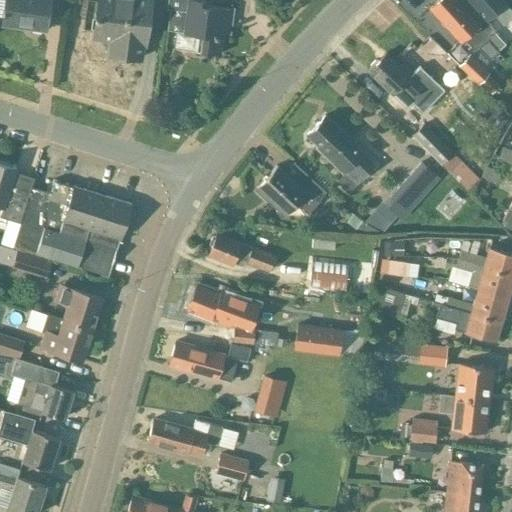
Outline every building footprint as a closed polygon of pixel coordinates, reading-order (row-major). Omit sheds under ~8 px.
[(28,28),(45,30),(49,0),(5,0),(3,21),(29,24),(28,28)] [(112,54),(140,58),(142,43),(144,43),(150,0),(98,0),(94,33),(114,36),(112,54)] [(196,51),(220,54),(224,22),(229,23),(231,9),(204,5),(204,0),(202,0),(167,0),(166,9),(187,11),(184,32),(199,34),(196,51)] [(478,47),(489,59),(498,51),(497,50),(487,38),(494,32),(496,30),(486,20),(507,2),(505,0),(437,0),(429,9),(460,43),(464,39),(474,50),(478,47)] [(494,32),(487,38),(497,50),(505,44),(494,32)] [(403,105),(420,110),(434,94),(402,63),(400,66),(386,52),(368,71),(393,94),(403,105)] [(458,65),(489,96),(500,85),(488,74),(490,72),(470,53),(458,65)] [(348,168),(361,179),(376,165),(325,115),(306,134),(319,147),(317,149),(343,174),(348,168)] [(412,134),(467,189),(481,176),(486,165),(485,165),(486,164),(444,121),(433,131),(424,122),(412,134)] [(498,156),(511,162),(511,150),(503,146),(498,156)] [(440,176),(421,159),(383,202),(398,214),(409,202),(414,206),(440,176)] [(0,211),(0,217),(19,224),(27,197),(8,191),(15,168),(0,163),(0,207),(1,208),(0,211)] [(292,177),(278,163),(255,188),(263,196),(265,194),(285,213),(297,200),(308,211),(326,192),(301,168),(292,177)] [(486,165),(481,176),(496,182),(501,171),(486,165)] [(12,246),(107,275),(119,238),(120,239),(130,204),(53,180),(47,199),(29,193),(12,246)] [(245,263),(268,272),(274,255),(241,243),(217,234),(208,256),(232,265),(233,262),(238,263),(240,258),(246,260),(245,263)] [(458,258),(511,273),(511,252),(488,246),(485,256),(460,250),(458,258)] [(12,267),(46,278),(51,260),(17,249),(16,250),(12,267)] [(312,257),(308,288),(344,292),(348,261),(312,257)] [(379,273),(407,276),(408,261),(381,258),(379,273)] [(506,297),(511,277),(511,273),(458,258),(456,267),(470,272),(466,286),(476,289),(506,297)] [(254,307),(196,285),(188,306),(221,319),(229,322),(231,318),(247,324),(254,307)] [(371,308),(397,316),(404,293),(377,285),(371,308)] [(63,321),(91,330),(101,298),(61,286),(56,302),(68,305),(64,318),(63,321)] [(434,301),(500,320),(506,297),(476,289),(472,303),(436,293),(434,301)] [(495,339),(500,320),(434,301),(432,301),(431,305),(438,307),(435,317),(436,317),(434,328),(453,333),(454,328),(465,331),(495,339)] [(82,361),(91,330),(63,321),(64,318),(47,313),(42,331),(46,332),(41,348),(82,361)] [(326,349),(329,325),(285,321),(283,345),(326,349)] [(232,341),(253,344),(254,328),(234,326),(232,341)] [(0,351),(19,357),(24,340),(0,333),(0,351)] [(388,360),(445,366),(447,346),(390,340),(388,360)] [(207,374),(230,380),(236,358),(175,341),(169,363),(207,374)] [(455,395),(488,399),(492,366),(459,363),(455,394),(455,395)] [(258,394),(254,409),(276,415),(280,400),(285,380),(263,375),(258,394)] [(72,390),(37,380),(29,408),(64,418),(72,390)] [(352,404),(385,407),(387,388),(354,385),(352,404)] [(485,432),(488,399),(455,395),(455,394),(440,392),(438,411),(453,412),(452,428),(485,432)] [(22,462),(48,470),(58,438),(31,430),(35,419),(5,410),(0,425),(0,436),(27,444),(22,462)] [(148,440),(202,455),(205,441),(218,444),(223,427),(195,419),(192,428),(154,418),(148,440)] [(410,441),(432,443),(434,443),(436,427),(412,424),(410,441)] [(408,454),(430,458),(432,443),(410,441),(408,454)] [(214,472),(242,479),(247,460),(219,452),(214,472)] [(447,492),(478,495),(481,464),(450,461),(447,491),(447,492)] [(8,508),(22,511),(36,511),(44,485),(17,476),(20,468),(0,462),(0,487),(13,491),(8,508)] [(476,511),(478,495),(447,492),(447,491),(430,489),(428,497),(446,499),(444,511),(476,511)] [(192,511),(193,511),(132,495),(127,511),(192,511)]
